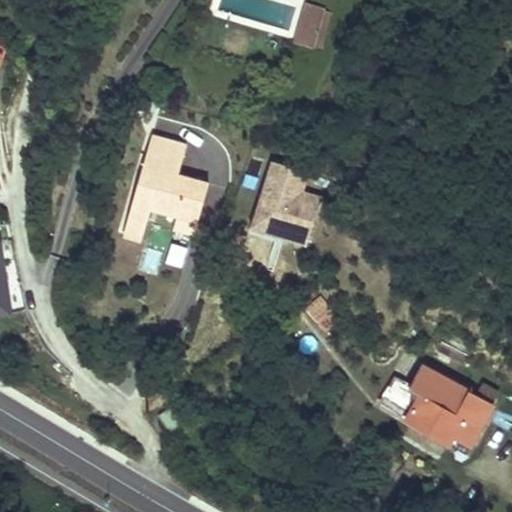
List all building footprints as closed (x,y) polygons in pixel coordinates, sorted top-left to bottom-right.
[(300,32),(308,35),(316,38),(325,11),(308,4),(300,32)] [(325,11),(316,38),(308,35),(300,32),(298,41),(326,50),(337,14),(325,11)] [(207,193),(181,185),(184,175),(179,173),(188,144),(154,133),(130,214),(148,220),(152,205),(158,207),(178,213),(176,221),(196,227),(207,193)] [(307,245),(323,197),(305,190),(311,171),(274,160),(252,227),(307,245)] [(207,193),(210,182),(184,175),(181,185),(207,193)] [(143,236),(148,220),(130,214),(125,231),(143,236)] [(195,232),(196,227),(176,221),(175,226),(195,232)] [(9,281),(6,264),(3,240),(0,240),(0,317),(14,316),(13,310),(10,286),(9,281)] [(20,284),(10,286),(13,310),(23,308),(20,284)] [(321,297),(307,309),(326,333),(341,321),(321,297)] [(383,402),(396,410),(409,418),(407,422),(450,448),(453,443),(468,451),(492,411),(477,402),(447,384),(455,368),(415,344),(383,402)] [(447,384),(477,402),(488,384),(473,375),(474,373),(458,364),(455,368),(447,384)] [(157,416),(168,434),(185,423),(174,406),(157,416)]
